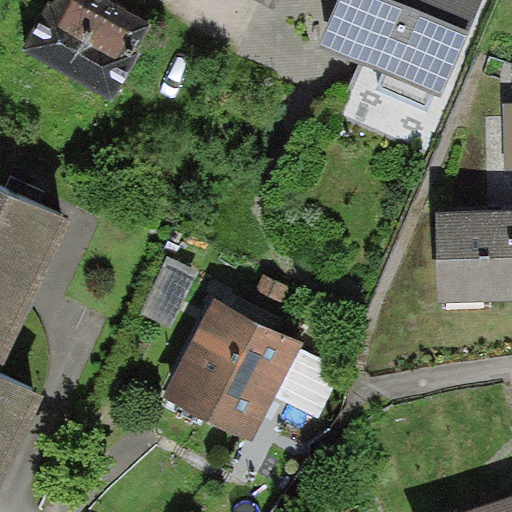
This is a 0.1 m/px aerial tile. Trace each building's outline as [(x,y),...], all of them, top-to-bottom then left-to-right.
[(164,44),(82,0),(48,0),(16,59),(125,117),(164,44)] [(243,0),(271,14),(277,0),(243,0)] [(474,0),(345,0),(331,41),(388,61),(378,87),(435,108),(474,0)] [(511,110),(498,111),(499,174),(511,173),(511,110)] [(0,346),(57,217),(0,191),(0,346)] [(511,220),(432,220),(432,307),(511,307),(511,220)] [(193,276),(162,262),(136,318),(167,332),(193,276)] [(297,331),(213,294),(165,401),(249,438),(297,331)] [(0,383),(0,456),(27,395),(0,383)]
